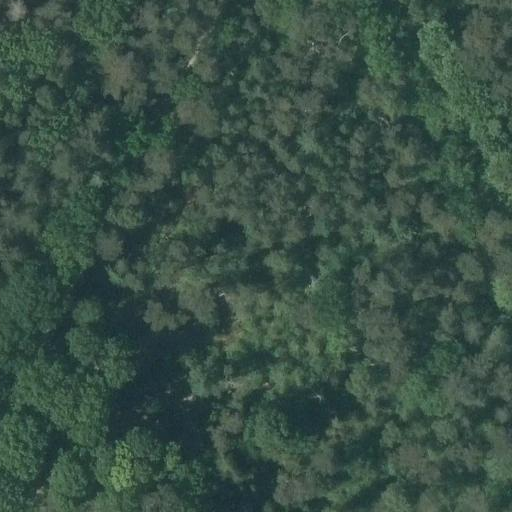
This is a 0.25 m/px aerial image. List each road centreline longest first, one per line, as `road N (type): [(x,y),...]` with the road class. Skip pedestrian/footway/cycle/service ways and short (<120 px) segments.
road 1 (unknown): [(0,347),(184,0)]
road 2 (unknown): [(511,206),(388,0)]
road 3 (track): [(0,77),(90,34),(119,0)]
